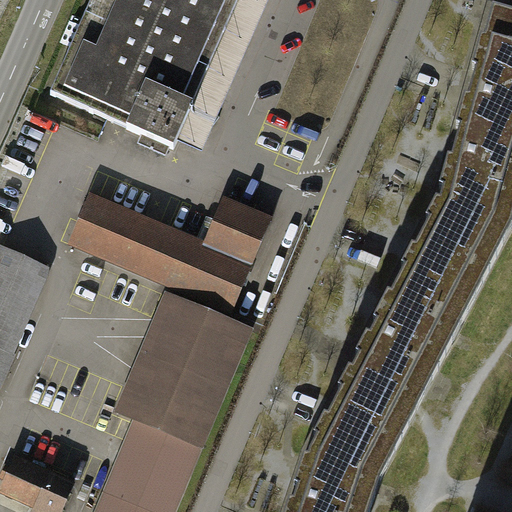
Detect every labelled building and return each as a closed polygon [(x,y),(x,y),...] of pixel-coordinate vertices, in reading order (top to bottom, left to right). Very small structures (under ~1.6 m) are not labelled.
[(88,0),(48,93),(174,147),(176,141),(237,0),(88,0)] [(266,0),(237,0),(176,141),(200,151),(266,0)] [(292,511),(365,511),(376,481),(418,400),(508,228),(511,214),(511,17),(494,12),(468,106),(440,206),(403,277),(355,371),(311,456),(292,511)] [(89,198),(71,242),(232,311),(270,217),(227,202),(208,245),(89,198)] [(49,267),(2,246),(0,249),(0,374),(13,347),(49,267)] [(170,511),(249,332),(168,297),(118,412),(137,420),(97,511),(170,511)] [(59,511),(72,482),(14,457),(0,489),(0,491),(32,506),(29,511),(59,511)]
